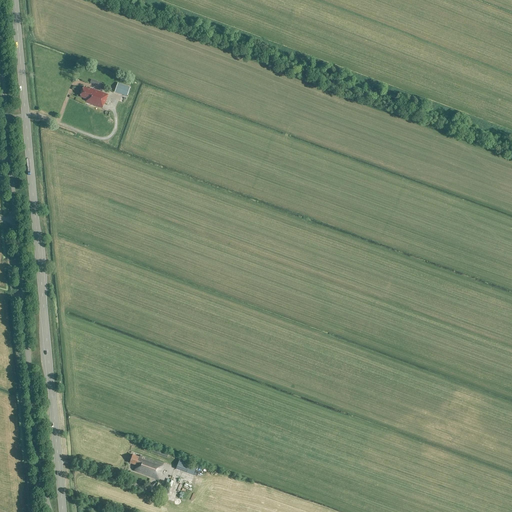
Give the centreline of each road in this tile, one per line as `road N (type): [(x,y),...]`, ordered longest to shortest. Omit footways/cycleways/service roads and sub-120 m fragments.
road 1 (primary): [(62,511),(14,0)]
road 2 (unclassified): [(48,511),(0,62)]
